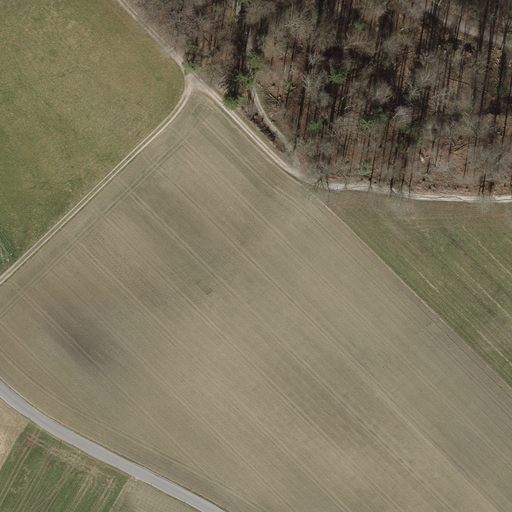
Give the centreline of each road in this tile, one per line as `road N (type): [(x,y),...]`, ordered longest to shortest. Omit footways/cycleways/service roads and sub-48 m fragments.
road 1 (track): [(233,0),(272,128),(511,382)]
road 2 (track): [(195,76),(291,170),(321,183),(414,198),(511,199)]
road 3 (track): [(0,278),(172,116),(195,76)]
road 4 (unclassified): [(0,386),(90,454),(207,511)]
